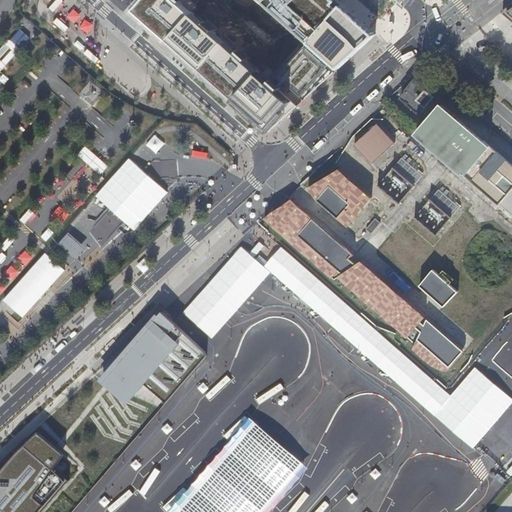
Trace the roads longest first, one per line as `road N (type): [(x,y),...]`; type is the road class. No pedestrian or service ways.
road 1 (secondary): [(0,417),(273,165)]
road 2 (residential): [(273,165),(93,0)]
road 3 (secondary): [(273,165),(415,40)]
road 4 (residential): [(415,40),(511,125)]
